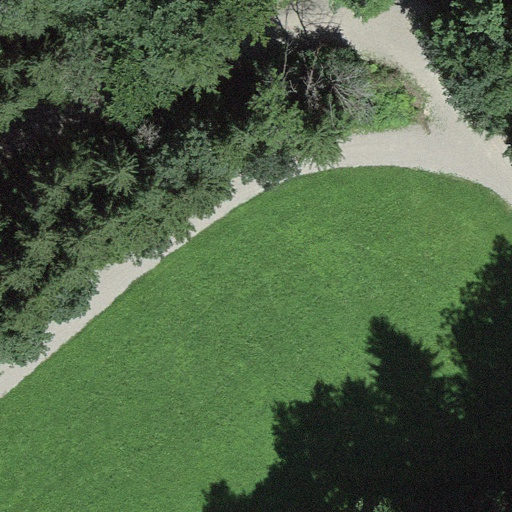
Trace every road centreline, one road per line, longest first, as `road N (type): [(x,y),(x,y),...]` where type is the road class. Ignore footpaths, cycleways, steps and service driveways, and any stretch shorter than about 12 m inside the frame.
road 1 (track): [(511,144),(428,60),(348,26),(235,38),(0,185)]
road 2 (track): [(0,385),(190,217),(331,152),(511,152)]
